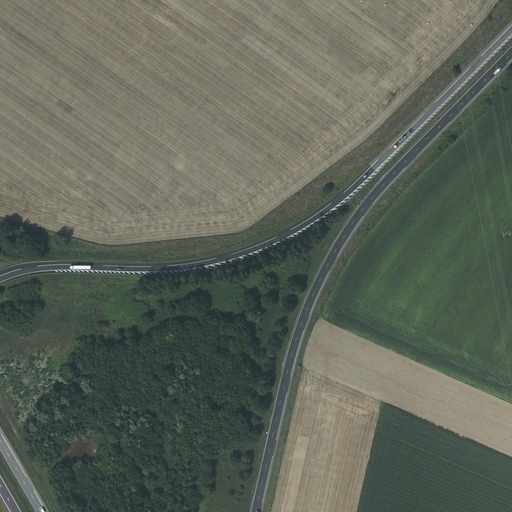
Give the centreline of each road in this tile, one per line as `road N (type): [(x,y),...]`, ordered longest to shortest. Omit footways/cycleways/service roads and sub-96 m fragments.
road 1 (motorway): [(511,29),(342,197),(269,243),(179,267),(45,267),(0,278)]
road 2 (motorway): [(255,511),(303,315),(341,238),(511,52)]
